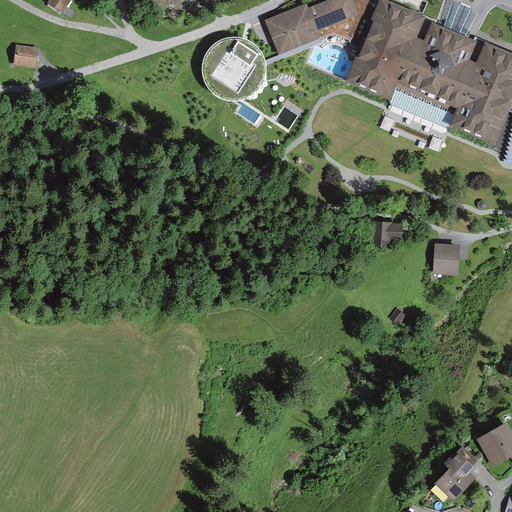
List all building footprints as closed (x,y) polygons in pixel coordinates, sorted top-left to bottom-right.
[(70,2),(66,0),(52,0),(49,6),(62,14),(70,2)] [(274,58),(313,40),(317,42),(328,37),(344,43),(345,47),(354,50),(362,32),(365,33),(378,0),(316,0),(318,5),(301,12),(299,8),(259,25),(274,58)] [(473,72),(468,70),(466,64),(460,61),(468,43),(463,41),(442,33),(428,27),(421,46),(415,44),(410,47),(405,45),(417,14),(380,0),(378,0),(365,33),(346,81),(384,97),(395,69),(401,71),(396,81),(454,104),(457,96),(462,98),(452,123),(491,139),(503,108),(511,85),(511,57),(504,55),(483,46),(473,72)] [(478,13),(452,2),(442,33),(463,41),(478,13)] [(251,44),(243,41),(234,40),(225,41),(217,45),(210,53),(206,62),(204,71),(207,81),(212,90),(219,96),(229,100),(239,100),(248,97),(256,92),(262,85),(265,76),(265,67),(263,58),(258,50),(251,44)] [(37,50),(16,47),(14,63),(35,66),(37,50)] [(511,51),(506,50),(504,55),(511,57),(511,85),(503,108),(510,110),(509,111),(511,115),(508,116),(511,120),(507,120),(510,124),(506,125),(509,129),(506,129),(509,133),(505,133),(508,138),(504,138),(507,142),(503,142),(506,146),(502,146),(505,151),(501,151),(504,155),(500,155),(503,160),(511,159),(511,51)] [(401,227),(377,226),(376,247),(388,247),(389,240),(400,241),(401,227)] [(457,246),(433,244),(431,274),(455,276),(457,246)] [(398,307),(390,318),(399,325),(408,315),(398,307)] [(511,438),(500,421),(472,439),(489,466),(506,455),(511,464),(511,463),(511,438)] [(428,484),(450,502),(469,478),(463,473),(469,466),(453,453),(428,484)] [(511,511),(511,494),(509,496),(502,511),(511,511)]
